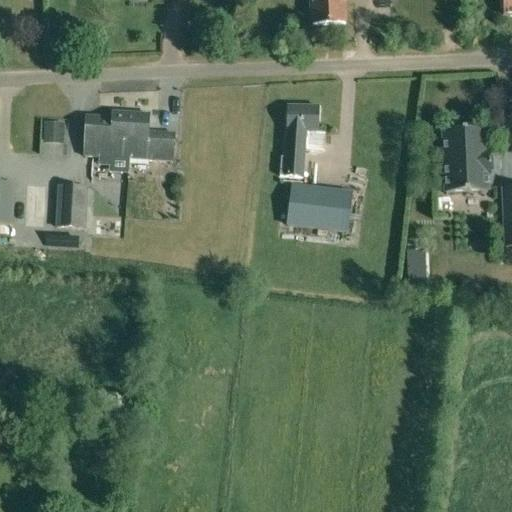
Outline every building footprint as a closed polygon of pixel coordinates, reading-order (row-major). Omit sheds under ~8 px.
[(310,0),(312,26),(344,25),(343,0),(310,0)] [(511,0),(503,0),(504,18),(511,17),(511,0)] [(287,108),(286,133),(286,144),(285,159),(280,159),(279,179),(302,181),(303,161),(304,153),(325,155),(327,134),(317,133),(317,108),(287,108)] [(83,158),(129,160),(131,142),(126,142),(127,128),(131,128),(132,114),(113,113),(112,119),(86,117),(83,158)] [(148,115),(132,114),(131,128),(127,128),(126,142),(131,142),(129,160),(157,162),(158,144),(147,143),(148,115)] [(44,146),(63,147),(64,126),(45,125),(44,146)] [(159,133),(158,144),(157,162),(157,163),(173,164),(175,134),(159,133)] [(486,177),(490,177),(489,155),(485,155),(484,133),(443,134),(445,196),(487,194),(486,177)] [(296,184),(291,224),(351,231),(356,191),(296,184)] [(0,225),(11,225),(13,186),(0,185),(0,225)] [(56,231),(87,232),(88,191),(58,189),(56,231)] [(504,250),(511,249),(511,189),(501,190),(504,250)]
